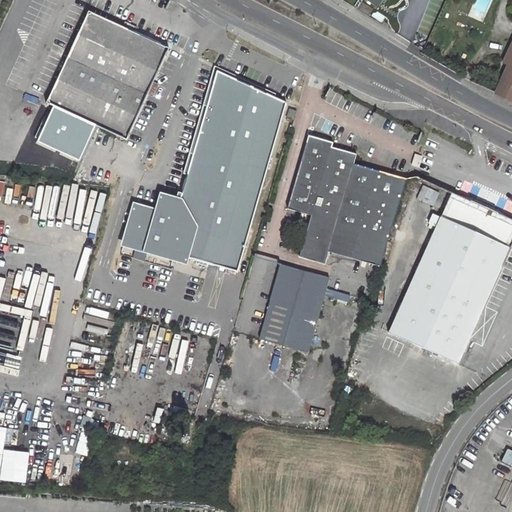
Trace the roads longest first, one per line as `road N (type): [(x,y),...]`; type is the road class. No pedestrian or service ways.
road 1 (primary): [(231,0),(511,141)]
road 2 (primary): [(511,119),(294,0)]
road 3 (unclassified): [(511,377),(450,446),(425,511)]
road 4 (unknown): [(131,174),(15,117)]
